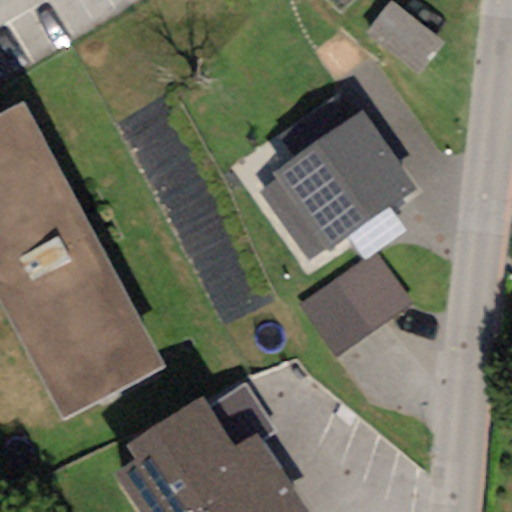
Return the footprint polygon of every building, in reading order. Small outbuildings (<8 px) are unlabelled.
[(442,46),(388,3),(361,35),(415,79),(442,46)] [(22,106),(0,117),(0,302),(62,421),(161,367),(22,106)] [(359,113),(272,174),(279,184),(262,196),(308,261),(326,249),(328,253),(415,191),(359,113)] [(411,308),(374,253),(295,305),(332,360),(411,308)] [(245,385),(207,407),(231,448),(255,434),(261,444),(275,436),(245,385)] [(207,407),(202,400),(122,449),(132,465),(116,475),(138,511),(302,511),(261,444),(255,434),(231,448),(207,407)]
